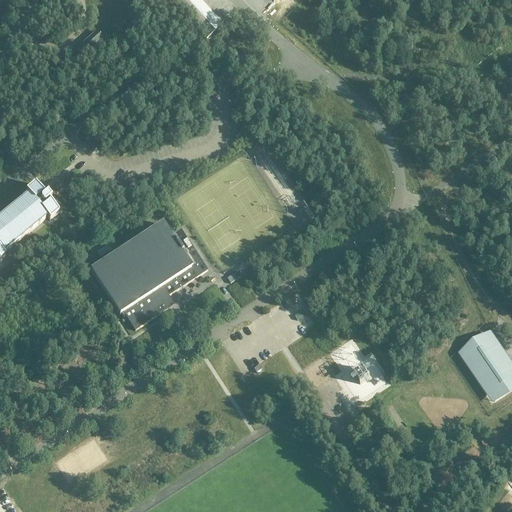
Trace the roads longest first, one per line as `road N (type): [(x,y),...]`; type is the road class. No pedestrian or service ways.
road 1 (unclassified): [(0,474),(400,211)]
road 2 (unclassified): [(0,190),(146,82),(175,75),(319,78)]
road 3 (unclassified): [(400,211),(395,157),(374,118),(319,78)]
road 4 (track): [(511,322),(473,281),(434,192)]
road 5 (unclassified): [(400,211),(511,141)]
